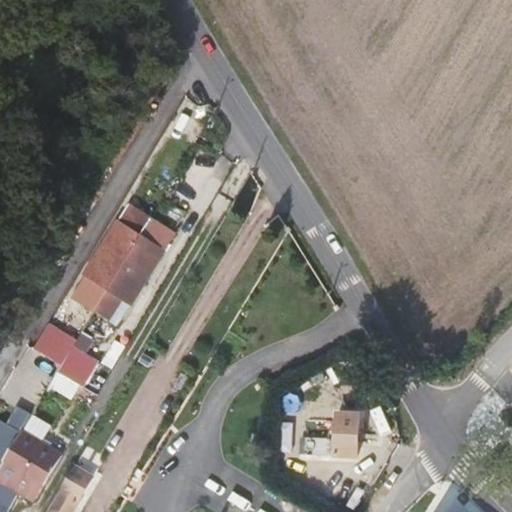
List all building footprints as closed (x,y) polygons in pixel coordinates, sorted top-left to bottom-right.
[(125,205),(114,224),(125,231),(137,212),(125,205)] [(125,231),(114,224),(83,276),(96,284),(83,307),(95,314),(152,221),(137,212),(125,231)] [(174,234),(152,221),(95,314),(108,322),(120,301),(130,308),(174,234)] [(67,362),(55,382),(76,394),(88,373),(67,362)] [(55,382),(38,410),(59,422),(76,394),(55,382)] [(319,427),(314,447),(367,460),(377,418),(353,412),(347,434),(319,427)] [(25,432),(0,416),(0,474),(17,446),(25,432)] [(17,446),(0,474),(0,497),(23,511),(25,511),(32,502),(35,504),(56,469),(17,446)] [(112,511),(64,483),(46,511),(112,511)]
